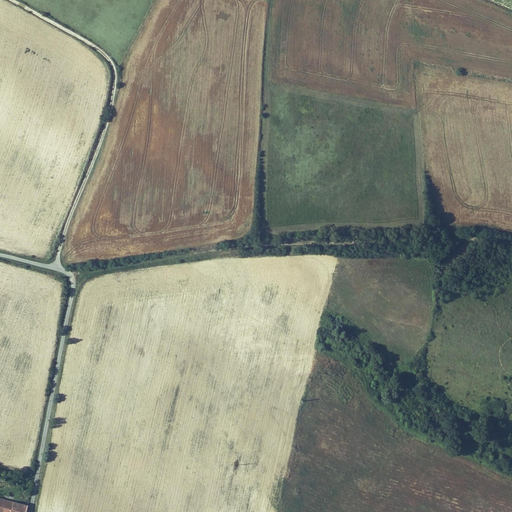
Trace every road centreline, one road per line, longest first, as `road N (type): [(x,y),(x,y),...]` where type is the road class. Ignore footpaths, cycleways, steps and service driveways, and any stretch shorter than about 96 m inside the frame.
road 1 (track): [(511,246),(264,245),(72,276)]
road 2 (track): [(55,268),(109,115),(115,71),(99,49),(11,0)]
road 3 (unclassified): [(0,254),(62,270),(73,283),(30,511)]
